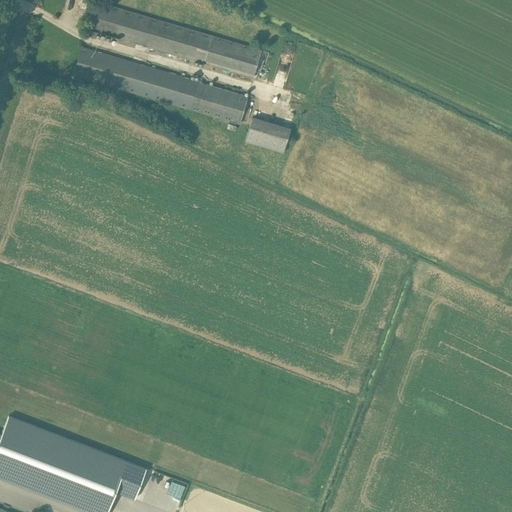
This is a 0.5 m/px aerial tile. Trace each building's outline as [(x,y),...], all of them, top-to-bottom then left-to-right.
[(95,2),(87,28),(117,37),(128,41),(203,63),(253,78),(261,51),(211,36),(95,2)] [(197,82),(81,48),(73,75),(189,109),(240,124),(248,97),(197,82)] [(290,128),(252,117),(245,141),(283,152),(290,128)] [(0,434),(0,478),(88,511),(107,511),(115,491),(134,499),(146,468),(8,415),(1,434),(0,434)] [(141,482),(136,499),(143,501),(148,484),(141,482)]
